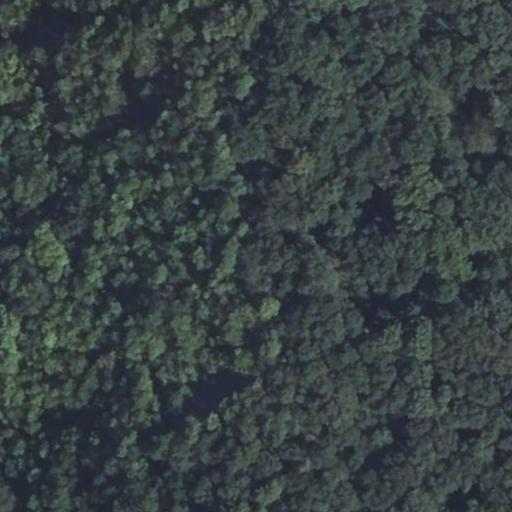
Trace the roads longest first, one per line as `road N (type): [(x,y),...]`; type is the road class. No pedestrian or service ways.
road 1 (motorway): [(26,0),(283,253),(490,511)]
road 2 (motorway): [(511,410),(409,273),(179,0)]
